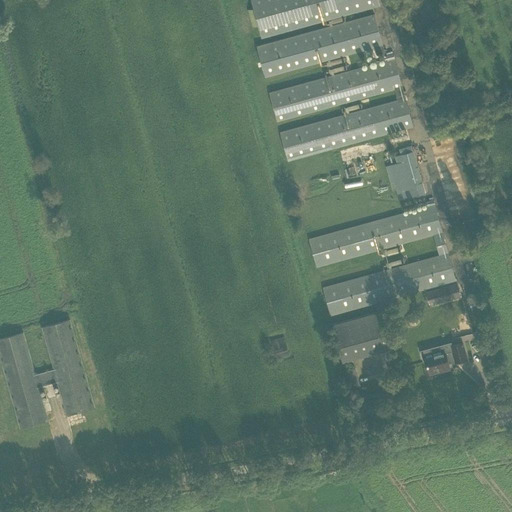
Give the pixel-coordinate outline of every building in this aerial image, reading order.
[(252,0),(262,36),(381,3),(379,0),(252,0)] [(375,13),(257,45),(265,76),(375,47),(377,54),(386,52),(375,13)] [(387,60),(268,92),(276,120),(394,88),(397,100),(279,132),(287,160),(413,126),(394,58),(387,60)] [(395,155),(397,163),(390,165),(397,191),(399,190),(401,199),(425,193),(413,150),(395,155)] [(448,253),(435,204),(433,199),(426,201),(427,206),(309,238),(316,266),(433,234),(439,255),(322,287),(330,314),(447,282),(456,280),(456,278),(455,278),(448,253)] [(434,289),(426,291),(430,305),(438,303),(461,296),(457,283),(434,289)] [(381,311),(333,324),(343,362),(391,349),(381,311)] [(23,332),(0,338),(0,355),(20,427),(47,419),(38,386),(57,381),(67,414),(94,406),(85,373),(69,319),(42,327),(54,369),(35,374),(23,332)] [(274,359),(290,354),(284,336),(268,341),(274,359)] [(462,342),(453,345),(451,345),(451,343),(421,351),(424,361),(426,361),(429,373),(449,368),(448,361),(454,359),(455,362),(467,359),(462,342)]
